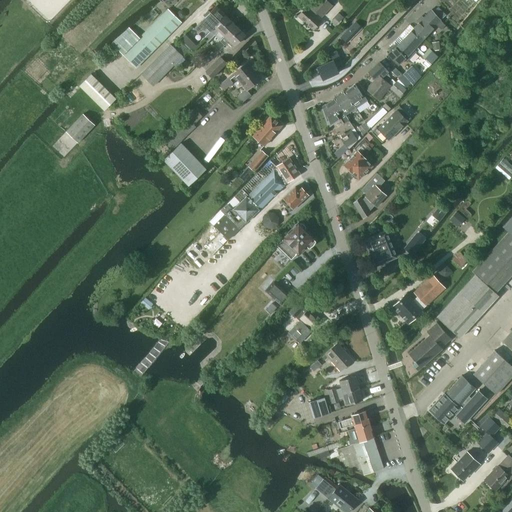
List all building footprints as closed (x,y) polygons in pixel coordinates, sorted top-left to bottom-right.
[(326,0),(315,0),(310,6),(310,7),(308,9),(306,7),(298,16),(313,30),(321,21),(316,16),(318,14),(322,17),(332,5),(326,0)] [(205,26),(211,31),(226,16),(216,6),(194,28),(198,33),(205,26)] [(419,23),(412,31),(422,40),(437,24),(442,29),(446,25),(432,9),(424,17),(422,15),(417,21),(419,23)] [(136,68),(180,24),(167,11),(140,38),(130,28),(112,44),(136,68)] [(180,11),(177,14),(177,17),(180,20),(183,20),(186,17),(186,14),(183,11),(180,11)] [(338,14),(334,19),(339,23),(343,19),(338,14)] [(226,16),(211,31),(204,38),(208,42),(215,35),(220,40),(235,25),(226,16)] [(354,23),(342,35),(347,41),(360,28),(354,23)] [(224,36),(220,40),(213,48),(218,52),(229,40),(234,46),(245,35),(235,25),(224,36)] [(406,37),(404,39),(417,51),(419,49),(416,46),(422,40),(412,31),(408,35),(407,34),(405,36),(406,37)] [(185,33),(180,39),(191,51),(197,45),(185,33)] [(397,43),(394,46),(406,57),(409,60),(417,51),(404,39),(399,44),(397,43)] [(171,44),(162,53),(173,65),(182,56),(171,44)] [(406,57),(394,46),(387,52),(389,54),(388,55),(398,65),(406,57)] [(339,72),(344,67),(336,51),(330,54),(333,60),(317,67),(323,79),(339,72)] [(432,51),(425,58),(431,64),(437,56),(432,51)] [(173,65),(162,53),(142,73),(154,85),(173,65)] [(206,71),(212,77),(226,63),(220,57),(206,71)] [(233,73),(233,74),(229,77),(220,84),(224,90),(238,79),(247,90),(261,78),(252,67),(253,66),(249,61),(233,73)] [(368,73),(374,79),(379,75),(382,77),(388,71),(379,62),(368,73)] [(393,66),(390,69),(397,76),(400,73),(393,66)] [(411,66),(407,70),(415,79),(416,79),(420,75),(411,66)] [(407,70),(403,74),(411,82),(415,79),(407,70)] [(80,86),(105,111),(117,99),(92,74),(80,86)] [(399,79),(397,80),(405,88),(411,82),(403,74),(399,78),(399,79)] [(379,75),(374,79),(366,89),(379,100),(390,88),(400,97),(406,89),(405,88),(397,80),(391,86),(382,77),(379,75)] [(355,84),(345,91),(353,103),(353,104),(356,108),(367,101),(364,95),(363,96),(355,84)] [(345,91),(334,98),(343,111),(346,108),(349,113),(354,109),(351,105),(353,104),(353,103),(345,91)] [(334,98),(323,106),(328,120),(330,126),(340,119),(343,124),(349,121),(334,98)] [(382,106),(387,111),(390,108),(385,103),(382,106)] [(382,107),(377,112),(381,115),(386,110),(382,107)] [(196,126),(194,125),(203,116),(195,108),(164,138),(166,139),(156,149),(164,157),(196,126)] [(371,132),(382,143),(387,138),(389,140),(405,124),(394,112),(378,128),(376,127),(371,132)] [(66,132),(77,143),(95,125),(83,114),(66,132)] [(271,115),(253,135),(264,145),(282,125),(271,115)] [(364,123),(356,129),(361,137),(369,129),(364,123)] [(354,128),(340,137),(346,147),(357,140),(360,137),(354,128)] [(369,133),(365,138),(369,142),(370,140),(373,138),(369,133)] [(366,153),(370,148),(368,146),(370,143),(364,138),(354,148),(357,151),(344,164),(352,173),(359,179),(372,166),(361,154),(364,151),(366,153)] [(181,143),(164,160),(189,186),(206,169),(181,143)] [(249,166),(255,171),(268,156),(262,151),(249,166)] [(511,175),(511,151),(500,164),(511,176),(511,175)] [(248,195),(261,208),(284,185),(279,177),(282,175),(287,183),(300,174),(289,158),(276,167),(277,167),(248,195)] [(387,195),(378,188),(385,180),(381,177),(377,173),(361,190),(367,195),(363,199),(361,196),(354,202),(353,202),(363,219),(371,212),(369,209),(374,204),(376,206),(387,195)] [(295,186),(283,197),(293,208),(307,196),(307,194),(301,187),(298,190),(295,186)] [(221,232),(206,248),(213,255),(229,239),(239,229),(239,228),(245,222),(246,222),(259,209),(246,195),(233,209),(228,204),(221,211),(225,214),(214,225),(221,232)] [(440,206),(434,213),(441,218),(447,211),(440,206)] [(464,218),(456,211),(450,219),(458,226),(464,218)] [(265,218),(265,223),(269,227),(274,227),(278,223),(278,218),(274,213),(269,213),(265,218)] [(283,238),(276,245),(291,259),(298,253),(303,248),(305,245),(306,245),(309,248),(313,245),(315,241),(312,238),(313,238),(305,230),(306,230),(305,229),(305,226),(302,223),(299,223),(299,222),(283,238)] [(386,231),(365,239),(376,265),(396,257),(393,248),(395,247),(392,239),(389,240),(386,231)] [(472,271),(475,274),(437,317),(459,338),(498,295),(495,292),(511,273),(511,235),(508,232),(472,271)] [(412,239),(405,248),(412,254),(420,245),(412,239)] [(445,267),(440,271),(444,276),(449,272),(445,267)] [(406,307),(399,313),(408,323),(416,315),(427,307),(445,290),(433,277),(414,294),(419,300),(415,304),(414,304),(408,310),(406,307)] [(274,281),(265,290),(281,304),(290,295),(274,281)] [(392,306),(399,313),(406,307),(408,310),(414,304),(405,294),(392,306)] [(289,333),(300,343),(311,331),(311,330),(313,327),(314,328),(320,321),(307,309),(307,310),(304,308),(311,300),(305,295),(289,312),(296,318),(296,317),(300,321),(289,333)] [(145,298),(141,302),(147,308),(151,303),(145,298)] [(272,303),(267,309),(271,313),(277,307),(272,303)] [(412,363),(418,370),(442,349),(440,347),(451,339),(437,323),(427,332),(430,335),(409,354),(415,360),(412,363)] [(495,350),(473,374),(496,394),(511,375),(511,333),(510,332),(502,341),(511,349),(511,360),(510,363),(495,350)] [(325,353),(341,371),(353,360),(337,343),(325,353)] [(314,363),(310,367),(314,371),(318,367),(314,363)] [(328,390),(330,396),(359,388),(355,375),(339,380),(342,388),(336,389),(335,387),(328,390)] [(475,388),(462,376),(459,378),(445,394),(444,393),(429,410),(444,423),(454,412),(457,414),(456,415),(464,423),(486,398),(478,391),(471,399),(468,396),(475,388)] [(359,388),(330,396),(332,403),(339,401),(339,399),(345,397),(347,405),(362,400),(359,388)] [(285,393),(278,400),(283,403),(289,396),(285,393)] [(309,402),(313,417),(330,413),(325,397),(309,402)] [(354,423),(355,428),(370,424),(369,422),(371,421),(369,416),(368,417),(366,410),(351,415),(352,417),(341,421),(343,427),(354,423)] [(511,420),(500,410),(493,418),(507,430),(511,424),(511,420)] [(491,436),(499,427),(489,417),(481,426),(487,433),(483,437),(494,446),(497,442),(491,436)] [(356,436),(347,439),(349,444),(373,436),(372,431),(373,430),(372,425),(370,426),(370,424),(355,428),(357,434),(355,435),(356,436)] [(349,444),(347,439),(311,451),(359,471),(360,470),(363,474),(364,475),(383,468),(381,462),(382,462),(373,436),(349,444)] [(451,468),(463,480),(472,470),(473,471),(480,464),(467,451),(451,468)] [(485,480),(495,489),(511,471),(511,459),(508,455),(485,480)] [(318,475),(311,484),(316,488),(344,511),(345,511),(347,511),(358,499),(349,492),(349,493),(346,490),(339,484),(336,489),(323,478),(323,479),(318,475)] [(511,511),(511,495),(500,509),(502,511),(511,511)]
